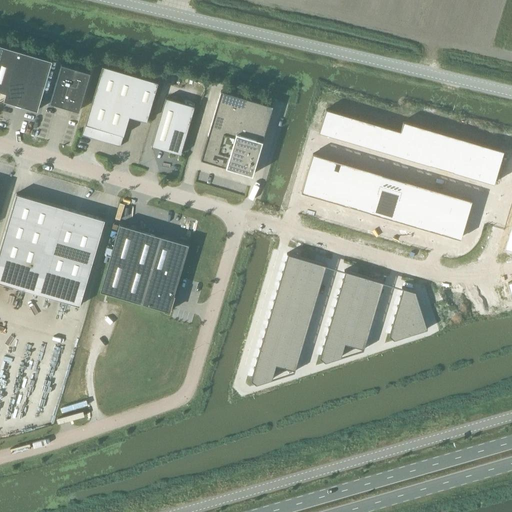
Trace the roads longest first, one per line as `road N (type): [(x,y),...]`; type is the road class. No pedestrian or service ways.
road 1 (unclassified): [(511,92),(112,0)]
road 2 (unclassified): [(241,216),(183,397),(0,455)]
road 3 (unclassified): [(511,416),(181,511)]
road 4 (unclassified): [(511,187),(484,263),(449,276),(241,216)]
road 5 (unclassified): [(0,144),(241,216)]
road 6 (primary): [(511,442),(270,511)]
road 7 (primary): [(344,511),(511,464)]
